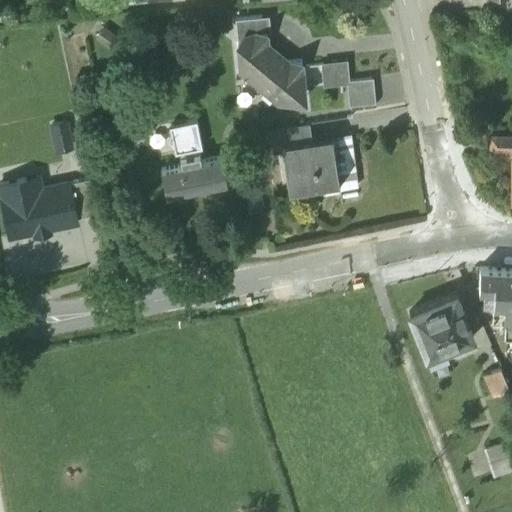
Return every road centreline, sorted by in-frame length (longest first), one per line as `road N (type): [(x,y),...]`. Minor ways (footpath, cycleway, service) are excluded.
road 1 (tertiary): [(455,240),(135,306)]
road 2 (residential): [(455,240),(402,0)]
road 3 (tertiary): [(0,342),(135,306)]
road 4 (tertiary): [(135,306),(0,318)]
